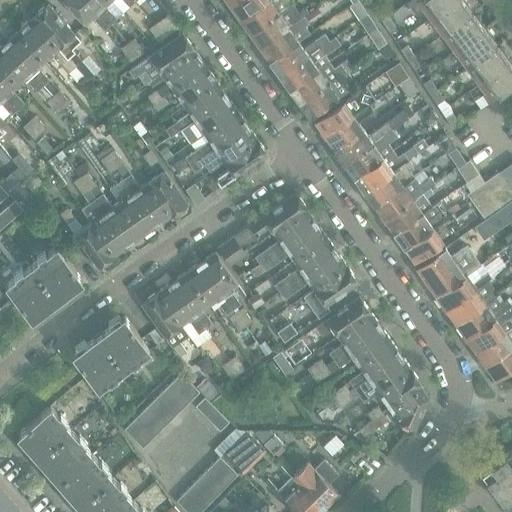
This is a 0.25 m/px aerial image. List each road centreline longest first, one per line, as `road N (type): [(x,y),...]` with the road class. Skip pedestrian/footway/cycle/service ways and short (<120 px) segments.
road 1 (residential): [(0,376),(301,155)]
road 2 (residential): [(453,408),(450,361),(301,155)]
road 3 (residential): [(301,155),(192,0)]
road 4 (residential): [(360,511),(453,408)]
